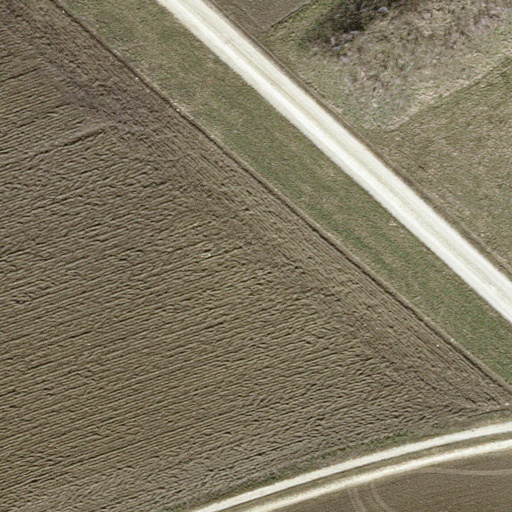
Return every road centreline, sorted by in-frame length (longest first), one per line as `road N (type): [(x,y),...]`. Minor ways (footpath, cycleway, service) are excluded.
road 1 (track): [(225,0),(511,253)]
road 2 (track): [(511,426),(253,511)]
